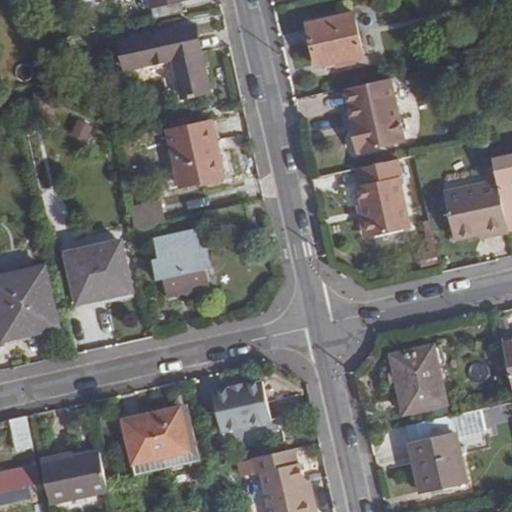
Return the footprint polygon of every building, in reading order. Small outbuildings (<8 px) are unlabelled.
[(150,0),(155,18),(182,12),(179,0),(150,0)] [(353,14),(307,24),(317,67),(363,56),(353,14)] [(195,25),(120,42),(127,69),(174,59),(183,98),(211,92),(195,25)] [(390,79),(344,89),(351,121),(353,131),(351,132),(356,153),(404,142),(390,79)] [(49,106),(24,111),(28,133),(54,127),(49,106)] [(211,123),(170,133),(182,185),(223,176),(211,123)] [(511,153),(493,158),(499,182),(510,232),(511,231),(511,153)] [(397,160),(355,169),(359,188),(357,188),(361,206),(363,217),(360,222),(363,235),(368,238),(410,229),(398,179),(401,178),(397,160)] [(481,238),(510,232),(499,182),(445,194),(455,240),(480,235),(481,238)] [(246,203),(207,212),(210,227),(250,218),(246,203)] [(158,207),(127,214),(131,229),(162,223),(158,207)] [(195,232),(156,240),(161,259),(154,261),(159,278),(165,277),(169,297),(208,288),(204,268),(210,267),(206,249),(200,251),(195,232)] [(121,242),(66,255),(78,303),(133,289),(121,242)] [(45,268),(0,278),(0,315),(6,340),(59,326),(45,268)] [(434,347),(391,356),(405,414),(447,405),(434,347)] [(210,393),(219,432),(269,420),(260,381),(242,385),(228,389),(210,393)] [(189,407),(180,408),(189,451),(134,463),(137,475),(202,461),(189,407)] [(189,451),(180,408),(124,421),(134,463),(189,451)] [(33,449),(26,417),(10,420),(17,452),(33,449)] [(418,462),(424,491),(467,481),(457,435),(410,445),(414,463),(418,462)] [(297,463),(294,449),(253,458),(257,474),(262,472),(271,511),(316,511),(313,495),(307,497),(303,482),(300,463),(297,463)] [(74,453),(41,460),(51,503),(109,490),(100,451),(75,457),(74,453)] [(415,493),(424,491),(418,462),(414,463),(409,464),(415,493)] [(0,511),(0,505),(32,498),(29,487),(41,484),(38,468),(0,476),(0,511)] [(309,481),(303,482),(307,497),(313,495),(309,481)]
